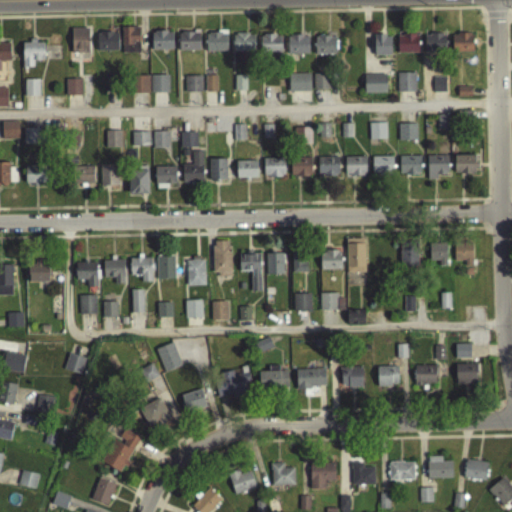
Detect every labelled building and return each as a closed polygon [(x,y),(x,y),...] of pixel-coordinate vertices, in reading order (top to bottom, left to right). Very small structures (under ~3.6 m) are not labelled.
[(138,31),(120,31),(120,57),(138,57),(138,31)] [(88,57),(87,32),(70,32),(70,57),(88,57)] [(171,35),(150,35),(151,54),(172,54),(171,35)] [(178,55),(199,54),(198,35),(177,35),(178,55)] [(226,55),(226,35),(204,36),(205,56),(226,55)] [(116,36),(96,37),(96,55),(117,55),(116,36)] [(253,37),(232,38),(232,56),(253,55),(253,37)] [(423,57),(444,57),(445,38),(424,37),(423,57)] [(472,56),(471,37),(450,37),(451,56),(472,56)] [(280,38),(259,39),(259,58),(281,57),(280,38)] [(396,57),(418,57),(417,38),(396,38),(396,57)] [(287,58),(308,58),(307,39),(286,40),(287,58)] [(334,39),(313,40),(314,60),(335,59),(334,39)] [(373,60),(390,59),(390,39),(372,39),(373,60)] [(0,65),(10,65),(9,47),(0,47),(0,65)] [(21,71),(32,71),(32,65),(42,65),(42,47),(21,47),(21,71)] [(104,97),(117,96),(117,77),(103,78),(104,97)] [(287,77),(288,96),(309,95),(309,77),(287,77)] [(396,96),(414,96),(413,77),(395,77),(396,96)] [(312,93),(328,93),(328,78),(312,78),(312,93)] [(385,78),(362,79),(363,98),(385,97),(385,78)] [(148,80),(131,79),(131,97),(148,97),(148,80)] [(149,79),(149,97),(167,96),(167,79),(149,79)] [(215,96),(215,79),(204,79),(204,96),(215,96)] [(245,80),(234,79),(233,95),(245,95),(245,80)] [(184,96),(201,96),(201,80),(183,80),(184,96)] [(64,100),(81,99),(80,83),(64,83),(64,100)] [(24,100),(38,100),(38,84),(24,84),(24,100)] [(456,100),(470,100),(470,90),(456,90),(456,100)] [(470,126),(470,115),(458,114),(457,126),(470,126)] [(447,134),(447,118),(436,118),(436,134),(447,134)] [(1,144),(18,144),(17,125),(1,125),(1,144)] [(351,141),(351,127),(340,127),(340,141),(351,141)] [(368,144),(385,143),(385,127),(368,127),(368,144)] [(415,144),(415,127),(397,128),(397,145),(415,144)] [(272,128),(261,129),(261,143),(273,143),(272,128)] [(328,128),(317,128),(318,141),(328,141),(328,128)] [(233,144),(244,144),(244,129),(232,129),(233,144)] [(293,132),(294,148),(310,147),(310,131),(293,132)] [(40,132),(22,133),(23,148),(40,148),(40,132)] [(120,135),(104,135),(104,151),(120,151),(120,135)] [(151,136),(152,153),(168,152),(167,135),(151,136)] [(130,150),(148,150),(148,136),(130,136),(130,150)] [(196,151),(195,136),(178,136),(179,152),(196,151)] [(201,155),(191,155),(191,169),(180,169),(181,186),(202,186),(201,155)] [(453,178),(474,178),(474,159),(453,160),(453,178)] [(343,161),(344,181),(365,181),(365,160),(343,161)] [(392,161),(371,160),(371,180),(392,180),(392,161)] [(397,160),(398,179),(419,179),(419,160),(397,160)] [(446,160),(425,160),(426,184),(436,183),(436,179),(447,179),(446,160)] [(310,161),(289,162),(289,181),(310,181),(310,161)] [(338,161),(316,161),(316,181),(337,181),(338,161)] [(262,163),(262,181),(284,181),(283,162),(262,163)] [(225,183),(225,163),(207,163),(208,184),(225,183)] [(256,165),(235,165),(235,182),(256,182),(256,165)] [(0,188),(15,188),(15,168),(0,168),(0,188)] [(116,190),(116,168),(99,169),(99,190),(116,190)] [(46,187),(45,169),(23,170),(24,188),(46,187)] [(93,187),(92,170),(72,171),(72,188),(93,187)] [(175,170),(154,170),(153,188),(174,188),(175,170)] [(147,198),(147,172),(127,173),(128,199),(147,198)] [(345,272),(364,272),(363,243),(345,243),(345,272)] [(229,280),(229,245),(211,245),(211,280),(229,280)] [(471,270),(471,246),(452,246),(453,265),(463,265),(463,270),(471,270)] [(400,272),(418,272),(417,247),(399,247),(400,272)] [(438,270),(446,270),(444,247),(428,248),(429,265),(437,265),(438,270)] [(319,255),(319,274),(340,273),(340,254),(319,255)] [(290,256),(291,277),(305,277),(304,256),(290,256)] [(258,258),(237,258),(238,275),(250,275),(250,296),(259,296),(258,258)] [(282,279),(282,258),(264,258),(265,279),(282,279)] [(140,279),(140,286),(150,286),(150,260),(128,261),(129,280),(140,279)] [(174,283),(173,260),(155,260),(155,283),(174,283)] [(203,262),(184,263),(185,290),(204,289),(203,262)] [(113,288),(123,288),(123,263),(102,264),(102,282),(113,282),(113,288)] [(27,286),(47,286),(47,265),(27,265),(27,286)] [(96,291),(95,267),(74,267),(74,284),(85,284),(85,291),(96,291)] [(0,300),(11,300),(11,269),(0,269),(1,278),(0,278),(0,300)] [(142,317),(142,293),(130,294),(130,317),(142,317)] [(335,315),(335,297),(319,297),(318,314),(335,315)] [(449,312),(449,297),(438,297),(439,313),(449,312)] [(292,316),(310,315),(309,298),(292,298),(292,316)] [(95,318),(95,299),(77,300),(78,319),(95,318)] [(413,301),(402,301),(403,316),(413,315),(413,301)] [(201,322),(200,304),(183,305),(184,323),(201,322)] [(210,306),(210,325),(226,325),(226,305),(210,306)] [(101,322),(115,321),(115,306),(101,306),(101,322)] [(171,321),(171,306),(155,307),(156,322),(171,321)] [(249,311),(237,311),(237,325),(249,325),(249,311)] [(346,329),(363,329),(362,315),(345,316),(346,329)] [(5,317),(5,332),(22,331),(21,317),(5,317)] [(271,351),(266,341),(254,347),(259,357),(271,351)] [(163,376),(180,370),(171,346),(154,353),(163,376)] [(405,363),(406,349),(395,348),(395,362),(405,363)] [(470,362),(469,348),(453,348),(454,362),(470,362)] [(67,356),(62,375),(80,379),(86,353),(80,352),(78,359),(67,356)] [(442,364),(442,352),(433,352),(433,364),(442,364)] [(1,374),(21,377),(24,360),(4,356),(1,374)] [(144,386),(156,381),(152,368),(139,373),(144,386)] [(454,389),(475,388),(475,368),(453,369),(454,389)] [(287,375),(278,375),(278,369),(266,370),(266,375),(258,376),(258,393),(287,392),(287,375)] [(396,370),(375,371),(376,390),(397,389),(396,370)] [(434,387),(434,370),(413,370),(413,387),(434,387)] [(361,371),(339,371),(339,392),(361,392),(361,371)] [(247,377),(240,379),(238,373),(213,378),(219,403),(251,396),(247,377)] [(324,391),(324,373),(294,374),(295,392),(324,391)] [(12,409),(0,406),(0,386),(15,389),(12,409)] [(205,411),(200,393),(179,399),(184,417),(205,411)] [(34,417),(51,418),(51,400),(35,399),(34,417)] [(169,423),(160,402),(137,412),(147,432),(169,423)] [(12,427),(0,424),(0,443),(9,445),(12,427)] [(114,442),(101,466),(119,476),(139,441),(123,432),(117,443),(114,442)] [(440,460),(426,461),(426,483),(451,482),(450,465),(440,465),(440,460)] [(486,466),(463,464),(462,482),(485,484),(486,466)] [(334,485),(333,466),(308,467),(309,493),(324,493),(323,485),(334,485)] [(373,489),(373,471),(362,471),(362,466),(350,466),(350,489),(373,489)] [(388,484),(413,484),(412,466),(387,466),(388,484)] [(293,489),(292,472),(283,472),(282,467),(269,468),(270,490),(293,489)] [(37,479),(20,474),(16,489),(34,493),(37,479)] [(233,499),(255,492),(249,475),(239,478),(237,474),(226,478),(233,499)] [(511,501),(511,494),(502,481),(487,493),(500,511),(511,501)] [(108,508),(113,486),(95,482),(90,504),(108,508)] [(190,510),(192,511),(212,511),(220,504),(207,492),(190,510)] [(418,493),(418,506),(431,506),(430,492),(418,493)] [(59,511),(65,511),(69,500),(54,495),(50,509),(59,511)] [(461,511),(463,498),(453,497),(451,511),(461,511)] [(338,511),(348,511),(348,500),(338,500),(338,511)]
